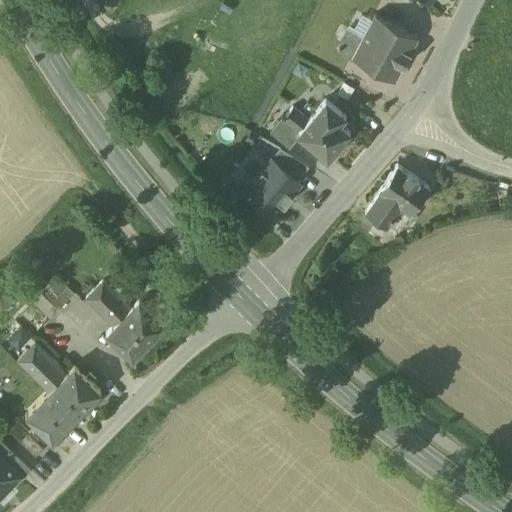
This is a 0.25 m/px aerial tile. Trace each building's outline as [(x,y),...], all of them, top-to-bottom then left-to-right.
[(417,36),(375,13),(362,36),(344,25),(333,44),(352,54),(351,55),(394,79),(417,36)] [(310,120),(299,133),(328,157),(350,130),(340,123),(346,115),(326,99),(310,120)] [(293,106),(272,132),(288,146),(299,133),(310,120),(293,106)] [(280,145),(242,191),(273,217),(303,180),(299,178),(309,166),(280,145)] [(399,164),(380,191),(365,212),(387,228),(402,207),(410,213),(429,186),(399,164)] [(75,293),(61,279),(54,285),(68,299),(75,293)] [(130,307),(103,281),(85,298),(113,325),(130,307)] [(54,285),(27,313),(41,327),(68,299),(54,285)] [(113,325),(105,333),(133,359),(164,326),(137,300),(130,307),(113,325)] [(66,373),(34,343),(17,360),(48,391),(25,414),(51,440),(99,391),(73,366),(66,373)] [(43,448),(27,432),(20,440),(36,456),(43,448)] [(31,468),(10,448),(1,457),(19,474),(18,475),(21,478),(31,468)] [(0,455),(0,494),(18,475),(19,474),(1,457),(0,455)]
